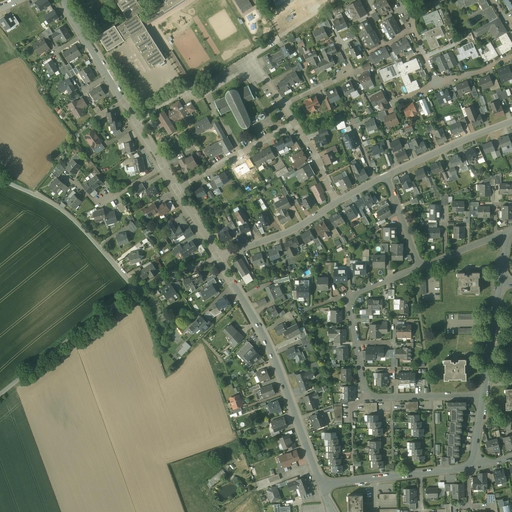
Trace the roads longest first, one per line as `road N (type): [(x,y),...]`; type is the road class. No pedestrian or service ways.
road 1 (residential): [(419,266),(351,298),(364,386),(372,395),(484,394)]
road 2 (residential): [(321,484),(262,334),(217,256)]
road 3 (residential): [(162,167),(64,0)]
road 4 (unclassified): [(134,289),(79,225),(0,177)]
road 5 (residential): [(134,289),(0,394)]
road 6 (residential): [(321,484),(459,469),(473,460)]
road 7 (residential): [(511,121),(385,175)]
road 8 (residential): [(294,123),(176,190)]
road 9 (residential): [(336,202),(288,232),(217,256)]
